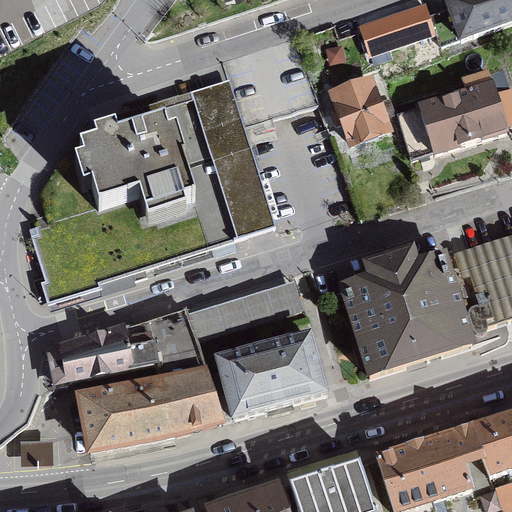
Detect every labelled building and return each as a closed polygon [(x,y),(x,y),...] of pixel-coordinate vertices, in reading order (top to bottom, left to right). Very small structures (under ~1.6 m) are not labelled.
[(450,12),(430,19),(436,36),(441,49),(511,25),(511,0),(448,0),(446,1),(450,12)] [(370,58),(436,36),(430,19),(425,8),(361,29),(370,58)] [(411,163),(506,136),(485,65),(467,70),(471,81),(463,83),(466,95),(397,118),(411,163)] [(332,114),(336,127),(343,125),(351,147),(388,133),(383,120),(394,116),(383,84),(372,88),(370,84),(333,97),(338,112),(332,114)] [(210,131),(219,161),(250,151),(232,90),(193,102),(203,134),(210,131)] [(189,184),(185,171),(182,162),(176,164),(165,125),(79,151),(98,210),(98,212),(147,197),(153,217),(191,205),(191,206),(195,205),(189,184)] [(275,230),(250,151),(219,161),(185,171),(189,184),(195,205),(191,206),(191,205),(153,217),(147,197),(98,212),(98,210),(35,229),(37,236),(31,238),(53,307),(102,293),(99,284),(131,274),(134,283),(147,279),(144,270),(206,251),(209,261),(224,256),(221,246),(275,230)] [(511,322),(511,237),(444,258),(468,336),(511,322)] [(472,349),(468,336),(444,258),(415,266),(411,253),(366,267),(370,280),(341,289),(369,380),(472,349)] [(223,425),(223,423),(208,377),(186,311),(124,329),(129,372),(156,367),(160,386),(80,401),(90,454),(173,438),(223,425)] [(129,372),(124,329),(61,349),(49,357),(56,391),(68,388),(68,384),(129,372)] [(310,340),(218,364),(233,423),(325,398),(310,340)] [(511,472),(511,416),(469,430),(480,455),(490,479),(511,472)] [(472,493),(462,461),(480,455),(469,430),(376,459),(393,511),(410,511),(412,511),(411,511),(446,511),(444,502),(472,493)] [(53,441),(19,443),(20,467),(54,466),(53,441)] [(298,511),(373,511),(358,465),(290,486),(298,511)] [(284,488),(210,511),(283,511),(290,509),(284,488)] [(493,511),(499,510),(494,494),(481,498),(485,511),(493,511)]
